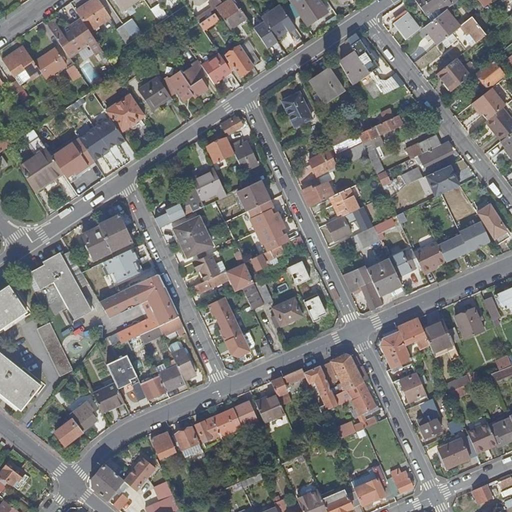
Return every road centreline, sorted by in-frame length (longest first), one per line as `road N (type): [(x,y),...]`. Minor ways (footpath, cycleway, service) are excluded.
road 1 (residential): [(356,328),(246,96)]
road 2 (residential): [(365,15),(511,203)]
road 3 (residential): [(123,180),(218,381)]
road 4 (residential): [(435,496),(356,328)]
road 5 (residential): [(72,481),(117,435),(218,381)]
road 6 (residential): [(356,328),(511,263)]
road 7 (residential): [(246,96),(123,180)]
road 8 (residential): [(218,381),(356,328)]
road 9 (residential): [(365,15),(246,96)]
road 10 (residential): [(20,250),(123,180)]
